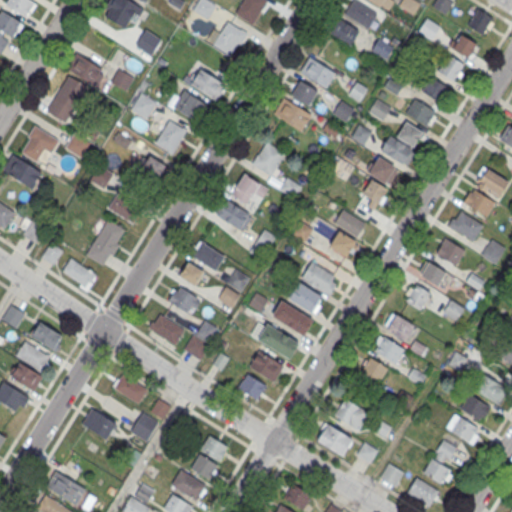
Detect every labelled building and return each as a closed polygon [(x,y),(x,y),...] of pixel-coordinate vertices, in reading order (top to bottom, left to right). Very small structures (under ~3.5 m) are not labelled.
[(32,0),(6,0),(5,3),(25,15),(34,1),(32,0)] [(130,0),(107,0),(104,6),(109,9),(105,15),(117,22),(121,16),(129,21),(138,5),(130,0)] [(207,18),(216,4),(210,0),(196,0),(192,8),(207,18)] [(242,0),(235,13),(252,23),(267,1),(265,0),(242,0)] [(350,0),(356,0),(377,13),(368,29),(343,13),(350,0)] [(368,0),(394,0),(388,9),(380,5),(379,6),(368,0)] [(416,0),(402,0),(399,6),(413,14),(420,2),(416,0)] [(449,0),(434,0),(432,5),(446,14),(453,2),(449,0)] [(494,16),(476,7),(466,26),(484,35),(494,16)] [(1,10),(0,11),(0,28),(12,36),(21,22),(1,10)] [(170,23),(158,16),(151,27),(163,34),(170,23)] [(337,17),(359,30),(350,44),(329,30),(337,17)] [(426,18),(418,31),(431,39),(440,26),(426,18)] [(213,43),(230,54),(238,42),(240,44),(247,32),(241,28),(240,29),(227,21),(213,43)] [(0,54),(9,40),(0,34),(0,54)] [(476,44),(460,34),(456,41),(451,39),(448,45),(468,58),(476,44)] [(379,37),(371,49),(385,58),(392,46),(379,37)] [(67,69),(97,87),(107,71),(76,53),(67,69)] [(464,63),(453,80),(436,70),(447,53),(464,63)] [(309,56),(335,72),(326,87),(300,71),(309,56)] [(200,68),(225,84),(215,100),(191,84),(200,68)] [(125,91),(133,79),(120,69),(111,82),(125,91)] [(425,72),(450,87),(440,103),(415,87),(425,72)] [(68,75),(46,110),(65,121),(87,87),(68,75)] [(389,77),(383,86),(397,95),(402,85),(389,77)] [(299,80),(318,90),(308,105),(290,95),(299,80)] [(356,81),(348,93),(359,100),(367,88),(356,81)] [(183,89),(206,104),(195,121),(172,106),(183,89)] [(155,101),(141,93),(131,110),(146,118),(155,101)] [(281,97),(311,115),(302,130),(272,112),(281,97)] [(376,97),(368,110),(382,119),(390,106),(376,97)] [(414,98),(404,112),(425,125),(435,110),(414,98)] [(341,100),(333,112),(347,121),(355,108),(341,100)] [(154,142),(172,153),(186,130),(169,119),(154,142)] [(328,120),(322,129),(336,137),(341,128),(328,120)] [(406,121),(396,136),(413,146),(422,131),(406,121)] [(359,123),(351,136),(363,144),(371,132),(359,123)] [(511,146),(498,138),(507,123),(511,126),(511,146)] [(34,124),(59,140),(45,163),(38,159),(36,161),(21,152),(29,138),(27,136),(34,124)] [(65,148),(79,158),(88,144),(74,135),(65,148)] [(389,135),(380,150),(402,163),(412,148),(389,135)] [(251,162),(266,141),(285,153),(270,175),(251,162)] [(166,165),(147,153),(136,171),(155,183),(166,165)] [(33,189),(43,172),(13,154),(3,171),(33,189)] [(396,166),(378,155),(368,171),(385,183),(386,181),(389,183),(398,170),(395,168),(396,166)] [(497,198),(508,181),(484,165),(473,183),(497,198)] [(230,195),(247,205),(255,193),(262,197),(268,188),(244,173),(230,195)] [(287,176),(279,189),(293,198),(301,185),(287,176)] [(371,178),(388,188),(379,203),(378,202),(374,209),(367,205),(371,198),(362,193),(371,178)] [(463,201),(486,216),(495,202),(473,188),(471,192),(469,190),(463,201)] [(132,223),(142,208),(118,193),(108,208),(132,223)] [(216,214),(225,198),(249,213),(240,229),(216,214)] [(0,225),(4,228),(15,212),(0,201),(0,225)] [(342,208),(334,222),(356,236),(365,222),(342,208)] [(447,225),(473,241),(483,224),(460,211),(455,219),(452,217),(447,225)] [(107,218),(85,254),(102,265),(109,253),(112,255),(119,244),(116,242),(125,229),(107,218)] [(22,233),(31,219),(44,227),(35,242),(22,233)] [(300,220),(291,234),(304,242),(313,228),(300,220)] [(277,239),(267,230),(249,248),(258,258),(277,239)] [(338,230),(329,245),(346,256),(356,241),(338,230)] [(435,252),(444,237),(465,250),(456,265),(435,252)] [(481,258),(497,264),(504,246),(489,240),(481,258)] [(40,256),(50,241),(63,250),(52,265),(40,256)] [(201,241),(224,256),(215,270),(192,255),(201,241)] [(70,257),(96,273),(91,281),(92,282),(86,291),(79,286),(81,283),(62,270),(70,257)] [(188,261),(203,271),(195,286),(179,276),(188,261)] [(301,278),(312,261),(334,275),(332,280),(336,283),(329,295),(301,278)] [(420,273),(428,261),(447,272),(439,285),(420,273)] [(236,268),(227,282),(241,291),(250,278),(236,268)] [(477,287),(480,281),(474,278),(470,283),(477,287)] [(288,297),(299,281),(322,295),(311,312),(288,297)] [(405,300),(415,283),(431,293),(421,310),(405,300)] [(225,285),(217,298),(231,307),(239,294),(225,285)] [(180,286),(196,297),(186,312),(168,300),(175,289),(177,290),(180,286)] [(281,299),(272,315),(303,335),(313,319),(281,299)] [(442,313),(456,322),(464,309),(449,300),(442,313)] [(10,303),(23,311),(15,325),(2,317),(10,303)] [(148,327),(151,321),(153,322),(159,313),(184,329),(174,344),(148,327)] [(386,328),(395,314),(413,325),(405,340),(386,328)] [(204,319),(216,327),(207,341),(195,333),(204,319)] [(40,321),(30,336),(52,350),(62,334),(40,321)] [(511,322),(494,356),(511,365),(511,341),(510,340),(511,336),(511,322)] [(267,323),(257,338),(289,359),(299,342),(267,323)] [(183,348),(193,333),(210,345),(200,359),(183,348)] [(374,350),(383,336),(404,348),(395,363),(374,350)] [(25,340),(15,355),(40,371),(49,356),(25,340)] [(249,366),(259,350),(283,365),(273,381),(249,366)] [(220,351),(212,364),(221,369),(229,357),(220,351)] [(468,360),(455,353),(447,365),(460,373),(468,360)] [(360,371),(370,356),(387,368),(379,382),(360,371)] [(19,361),(11,376),(33,390),(42,376),(19,361)] [(137,403),(147,389),(122,373),(113,387),(137,403)] [(238,387),(247,373),(265,385),(257,399),(238,387)] [(475,389),(484,375),(502,386),(493,401),(475,389)] [(3,381),(0,385),(0,399),(16,410),(19,404),(22,406),(29,397),(3,381)] [(462,409),(471,395),(489,406),(481,421),(462,409)] [(334,414),(344,398),(368,413),(358,429),(334,414)] [(91,407),(81,423),(106,439),(116,423),(91,407)] [(130,431),(142,411),(158,421),(146,441),(130,431)] [(450,430),(459,416),(477,427),(468,442),(450,430)] [(390,428),(379,422),(375,430),(385,436),(390,428)] [(318,440),(328,424),(352,439),(342,455),(318,440)] [(200,450),(219,463),(228,449),(210,436),(200,450)] [(364,441),(377,449),(370,462),(356,454),(364,441)] [(210,480),(217,464),(197,455),(189,471),(210,480)] [(422,472),(431,457),(449,468),(440,483),(422,472)] [(388,462),(403,471),(395,485),(380,476),(388,462)] [(206,484),(178,471),(171,487),(198,500),(206,484)] [(60,473),(51,488),(75,504),(85,488),(60,473)] [(405,492),(416,476),(439,491),(429,508),(405,492)] [(312,495),(291,484),(283,499),(303,510),(312,495)] [(44,492),(35,507),(42,511),(73,511),(74,511),(44,492)] [(166,511),(189,511),(192,507),(172,494),(162,509),(166,511)] [(121,511),(122,511),(146,511),(149,508),(130,496),(121,511)]
